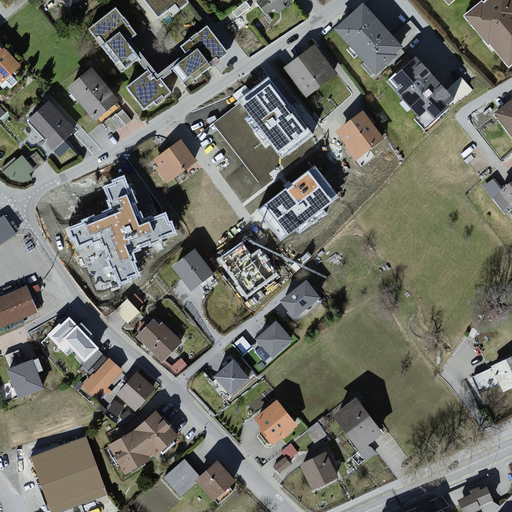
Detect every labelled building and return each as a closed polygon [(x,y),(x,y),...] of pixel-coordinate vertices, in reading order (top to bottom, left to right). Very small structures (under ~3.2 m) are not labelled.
[(62,0),(70,10),(83,0),(62,0)] [(182,0),(142,0),(159,20),(182,0)] [(285,0),(256,0),(254,2),(266,16),(285,0)] [(511,62),(511,4),(508,0),(483,0),(463,17),(507,67),(511,62)] [(404,46),(361,3),(333,31),(375,74),(404,46)] [(135,32),(113,7),(86,30),(120,71),(135,58),(122,43),(135,32)] [(413,21),(395,34),(404,46),(422,32),(413,21)] [(226,52),(203,25),(178,46),(185,53),(170,65),(187,85),(226,52)] [(335,71),(311,43),(283,67),(307,95),(335,71)] [(0,82),(19,65),(0,44),(0,82)] [(450,99),(412,56),(386,79),(424,122),(450,99)] [(117,99),(90,66),(64,87),(91,120),(117,99)] [(166,90),(147,66),(122,86),(142,110),(166,90)] [(322,138),(271,75),(215,125),(260,181),(322,138)] [(511,98),(494,113),(511,135),(511,98)] [(74,127),(47,100),(25,122),(52,149),(74,127)] [(115,116),(123,126),(132,120),(124,109),(115,116)] [(383,139),(361,110),(333,132),(355,161),(383,139)] [(195,160),(179,138),(149,160),(166,182),(195,160)] [(23,182),(31,178),(28,175),(33,170),(22,156),(2,172),(9,180),(23,182)] [(335,195),(313,168),(255,210),(282,237),(335,195)] [(67,230),(99,294),(134,274),(130,254),(175,232),(165,216),(138,225),(122,179),(102,189),(108,211),(67,230)] [(511,180),(499,191),(511,206),(511,180)] [(0,243),(16,233),(3,213),(0,215),(0,243)] [(240,245),(218,258),(249,297),(277,276),(259,252),(250,258),(240,245)] [(211,272),(191,248),(169,265),(189,289),(211,272)] [(318,296),(302,278),(278,300),(293,318),(318,296)] [(26,283),(0,294),(0,326),(38,311),(26,283)] [(129,301),(141,308),(146,300),(134,293),(129,301)] [(129,299),(116,311),(129,325),(141,313),(129,299)] [(108,357),(67,317),(48,336),(63,350),(67,345),(94,371),(108,357)] [(181,341),(153,317),(135,337),(164,362),(181,341)] [(291,338),(275,320),(255,338),(272,356),(291,338)] [(244,336),(236,343),(245,353),(252,346),(244,336)] [(266,365),(271,361),(262,349),(258,353),(266,365)] [(511,388),(511,354),(491,365),(505,392),(511,388)] [(31,357),(5,367),(17,395),(42,384),(31,357)] [(122,370),(108,357),(94,371),(81,384),(95,398),(122,370)] [(249,378),(232,358),(212,377),(231,394),(249,378)] [(156,388),(136,370),(117,392),(137,409),(156,388)] [(357,450),(380,432),(352,397),(329,415),(357,450)] [(297,426),(274,398),(251,417),(273,444),(297,426)] [(177,435),(153,410),(129,431),(107,442),(122,473),(152,457),(177,435)] [(92,434),(25,454),(46,511),(62,511),(114,494),(92,434)] [(293,444),(282,451),(289,460),(300,453),(293,444)] [(338,479),(324,451),(299,464),(313,492),(338,479)] [(275,467),(280,473),(292,464),(287,457),(275,467)] [(232,479),(214,459),(192,478),(210,498),(232,479)] [(164,481),(181,500),(197,485),(191,479),(197,474),(185,461),(164,481)] [(487,486),(458,498),(463,511),(470,511),(481,508),(480,504),(493,499),(487,486)]
